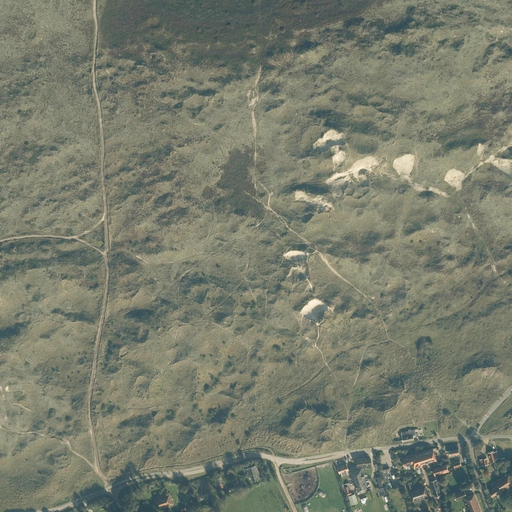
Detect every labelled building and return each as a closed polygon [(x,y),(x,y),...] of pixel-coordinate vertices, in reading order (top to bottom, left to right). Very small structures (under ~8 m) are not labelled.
[(402,432),(403,441),(414,439),(413,434),(415,434),(415,430),(411,430),(411,429),(408,429),(409,431),(402,432)] [(459,454),(458,444),(445,447),(445,451),(449,450),(450,455),(459,454)] [(420,469),(419,466),(424,465),(424,466),(426,466),(425,464),(437,460),(433,448),(416,453),(416,452),(401,457),(405,469),(410,467),(409,464),(413,463),(415,470),(420,469)] [(497,451),(494,452),(494,451),(488,452),(491,461),(496,460),(496,458),(499,458),(497,451)] [(371,465),(370,458),(356,459),(357,466),(371,465)] [(346,471),(348,470),(346,464),(337,467),(339,473),(341,472),(342,475),(347,473),(346,471)] [(435,475),(448,471),(446,464),(433,468),(435,475)] [(256,465),(245,469),(245,470),(246,470),(247,474),(246,474),(247,476),(250,474),(252,480),(256,479),(259,478),(258,475),(259,474),(256,466),(257,466),(256,465)] [(364,475),(361,468),(350,472),(354,486),(356,486),(357,491),(366,488),(365,485),(366,485),(366,482),(364,475)] [(389,468),(381,471),(387,488),(392,487),(391,482),(390,482),(387,474),(391,472),(389,468)] [(496,487),(489,492),(490,493),(492,497),(500,492),(500,493),(503,492),(505,491),(504,490),(511,484),(511,478),(508,472),(499,479),(498,479),(494,482),(493,482),(496,487)] [(441,494),(436,479),(430,481),(435,496),(441,494)] [(410,491),(413,500),(420,498),(420,499),(424,497),(428,495),(425,486),(421,487),(413,489),(413,490),(410,491)] [(467,496),(465,491),(454,495),(456,500),(467,496)] [(159,497),(154,498),(158,509),(163,507),(163,508),(167,506),(170,505),(173,504),(170,494),(169,493),(164,494),(163,495),(159,496),(159,497)] [(350,504),(358,502),(355,493),(347,495),(350,504)] [(478,511),(479,511),(481,511),(474,494),(465,498),(470,511),(478,511)]
